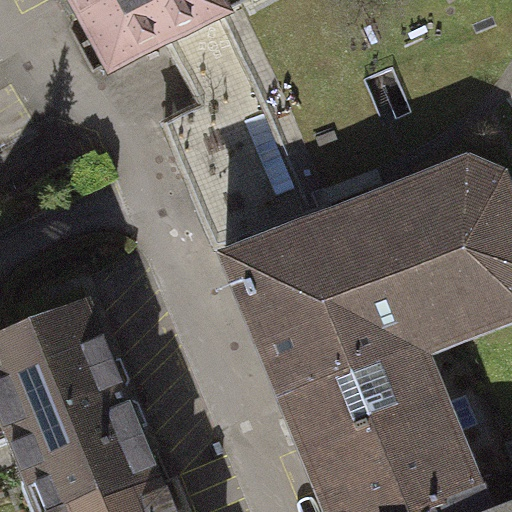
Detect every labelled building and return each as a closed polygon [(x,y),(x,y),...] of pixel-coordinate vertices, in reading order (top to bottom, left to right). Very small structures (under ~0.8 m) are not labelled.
[(71,0),(118,89),(174,58),(232,26),(239,21),(235,14),(253,6),(266,0),(71,0)] [(312,0),(266,0),(253,6),(235,14),(239,21),(232,26),(174,58),(202,111),(166,129),(228,263),(400,193),(312,0)] [(447,0),(453,10),(471,0),(447,0)] [(400,193),(228,263),(285,406),(419,352),(511,315),(511,206),(501,178),(470,165),(400,193)] [(86,303),(0,337),(0,424),(24,484),(34,480),(46,511),(72,511),(157,478),(86,303)] [(472,485),(419,352),(285,406),(326,511),(436,511),(477,496),(472,485)] [(477,496),(436,511),(511,511),(511,468),(472,485),(477,496)] [(170,511),(157,478),(72,511),(170,511)]
